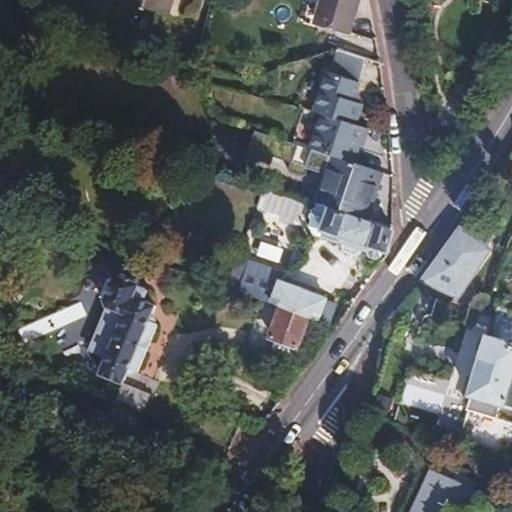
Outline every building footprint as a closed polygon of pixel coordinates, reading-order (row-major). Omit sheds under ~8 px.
[(133,0),(131,7),(174,21),(179,0),(133,0)] [(358,0),(298,0),(294,17),(349,34),(358,0)] [(239,46),(229,51),(227,59),(231,68),(240,63),(243,53),(239,46)] [(312,113),(352,125),(358,106),(349,103),(361,62),(330,53),(312,113)] [(489,73),(464,64),(450,100),(476,110),(489,73)] [(309,154),(328,159),(350,165),(361,128),(352,125),(312,113),(320,117),(309,154)] [(314,206),(329,210),(366,222),(380,173),(350,165),(328,159),(314,206)] [(295,229),(306,205),(265,186),(255,209),(295,229)] [(369,248),(388,254),(390,229),(366,222),(329,210),(322,234),(345,241),(343,249),(346,255),(356,257),(360,254),(360,251),(367,253),(369,248)] [(473,240),(485,250),(492,233),(482,226),(473,240)] [(458,229),(421,278),(453,294),(485,250),(473,240),(458,229)] [(226,264),(219,286),(228,289),(235,268),(226,264)] [(228,289),(252,298),(256,287),(256,276),(235,268),(228,289)] [(150,293),(120,279),(113,281),(103,303),(107,313),(89,352),(105,360),(97,377),(120,387),(127,372),(135,376),(156,330),(148,326),(155,310),(145,305),(150,293)] [(308,317),(326,324),(332,306),(323,302),(323,300),(277,283),(270,304),(281,308),(308,317)] [(297,348),(308,317),(281,308),(271,338),(297,348)] [(511,342),(486,334),(468,392),(471,393),(468,404),(499,413),(511,373),(511,342)] [(465,511),(475,492),(429,471),(409,511),(465,511)]
